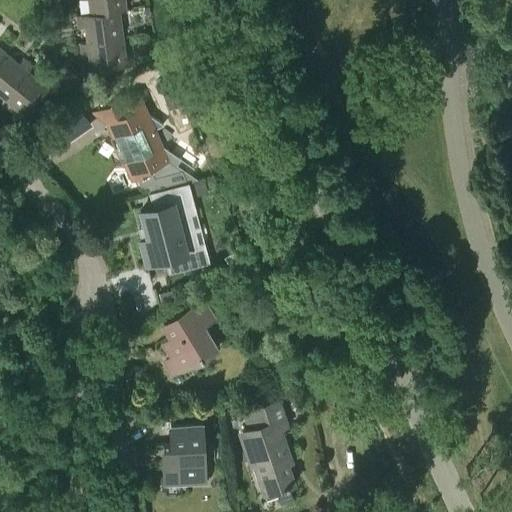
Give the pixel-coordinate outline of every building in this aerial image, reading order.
[(123,0),(87,0),(89,13),(89,14),(118,10),(118,11),(125,10),(123,0)] [(122,38),(118,11),(118,10),(89,14),(89,13),(75,15),(77,28),(84,27),(86,42),(80,42),(80,44),(122,38)] [(125,65),(122,38),(80,44),(81,55),(88,54),(91,70),(125,65)] [(0,62),(0,94),(5,99),(28,72),(27,72),(32,66),(22,58),(17,64),(6,54),(0,62)] [(5,99),(27,117),(30,113),(41,122),(52,107),(41,99),(54,84),(44,76),(39,81),(28,72),(5,99)] [(111,104),(110,105),(93,112),(107,122),(108,124),(109,123),(121,131),(112,135),(124,161),(133,180),(151,172),(154,178),(185,169),(185,168),(183,168),(172,161),(173,160),(173,159),(173,158),(173,156),(172,155),(171,154),(170,154),(169,153),(168,153),(167,153),(164,154),(153,129),(163,125),(146,113),(137,92),(127,97),(126,100),(117,94),(111,104)] [(63,121),(71,137),(89,126),(80,111),(63,121)] [(187,181),(155,190),(159,205),(140,210),(144,227),(147,226),(149,237),(139,240),(145,262),(185,252),(174,208),(193,203),(187,181)] [(175,300),(173,290),(158,293),(160,303),(175,300)] [(170,333),(159,340),(163,347),(167,344),(172,352),(175,350),(177,354),(163,362),(170,372),(197,357),(201,358),(200,360),(202,360),(203,358),(217,348),(203,325),(213,319),(201,300),(164,322),(170,333)] [(249,428),(242,430),(263,492),(293,482),(283,451),(287,449),(280,427),(286,425),(277,399),(243,411),(249,428)] [(201,422),(170,424),(171,444),(162,444),(164,482),(203,480),(201,422)]
